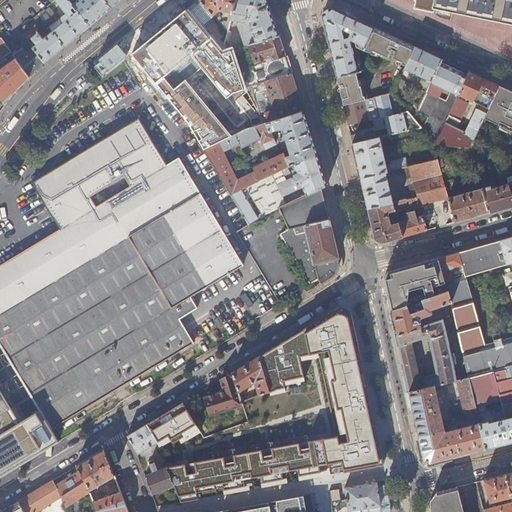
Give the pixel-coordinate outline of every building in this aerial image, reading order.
[(53,32),(65,47),(77,37),(89,27),(68,0),(57,0),(56,1),(66,14),(61,19),(64,23),(53,32)] [(106,13),(111,9),(104,0),(68,0),(89,27),(101,17),(106,13)] [(122,0),(104,0),(111,9),(122,0)] [(214,17),(200,0),(198,0),(193,5),(186,11),(200,28),(214,17)] [(200,0),(214,17),(220,12),(230,13),(229,16),(232,17),(233,14),(236,0),(200,0)] [(267,0),(236,0),(233,14),(248,16),(249,20),(239,22),(237,25),(245,47),(250,46),(279,36),(273,17),(267,0)] [(511,0),(415,0),(414,8),(436,12),(437,8),(441,8),(441,5),(451,7),(451,11),(455,12),(456,7),(463,9),(462,14),(511,23),(511,0)] [(50,27),(58,21),(50,9),(41,15),(50,27)] [(364,51),(375,29),(355,19),(332,9),(322,16),(330,51),(337,78),(357,73),(361,72),(360,65),(356,63),(355,63),(350,41),(356,43),(357,48),(364,51)] [(200,28),(186,11),(152,38),(132,55),(188,123),(205,151),(247,130),(264,125),(261,116),(252,86),(244,89),(238,72),(233,54),(232,51),(229,52),(222,54),(208,38),(200,28)] [(248,16),(233,14),(232,17),(231,21),(239,22),(249,20),(248,16)] [(103,20),(101,17),(89,27),(92,29),(103,20)] [(49,27),(53,32),(64,23),(61,19),(58,21),(50,27),(49,27)] [(229,32),(231,21),(220,24),(228,34),(229,32)] [(36,42),(38,45),(44,40),(39,33),(41,32),(36,26),(24,35),(30,43),(33,41),(35,40),(36,42)] [(396,39),(375,29),(364,51),(377,57),(381,55),(387,58),(389,54),(393,56),(392,58),(402,63),(402,64),(406,66),(415,48),(396,39)] [(33,48),(45,63),(65,47),(53,32),(44,40),(38,45),(33,48)] [(215,32),(208,38),(222,54),(225,44),(215,32)] [(283,47),(279,36),(250,46),(255,63),(266,60),(272,58),(273,61),(286,57),(283,47)] [(0,95),(7,105),(16,92),(20,88),(25,83),(30,78),(14,56),(14,55),(1,39),(0,39),(0,55),(1,57),(6,63),(5,64),(6,66),(1,70),(0,69),(0,95)] [(14,56),(30,78),(36,73),(39,69),(43,66),(45,63),(33,48),(30,50),(26,53),(23,49),(14,55),(14,56)] [(429,54),(415,48),(406,66),(404,70),(411,73),(410,77),(414,79),(415,77),(418,79),(419,77),(432,83),(443,60),(429,54)] [(289,68),(286,57),(273,61),(267,63),(238,72),(244,89),(252,86),(256,85),(291,74),(289,68)] [(456,67),(443,60),(432,83),(427,93),(439,99),(444,89),(458,96),(468,73),(456,67)] [(373,70),(367,63),(363,66),(364,72),(373,70)] [(357,73),(337,78),(340,92),(343,106),(367,100),(362,79),(358,80),(357,73)] [(487,99),(489,96),(494,98),(499,87),(486,81),(468,73),(458,96),(436,145),(435,146),(444,147),(447,141),(452,143),(450,147),(471,148),(482,123),(492,101),(487,99)] [(297,92),(291,74),(256,85),(263,105),(267,103),(265,96),(270,94),(276,111),(261,116),(264,125),(303,112),(297,92)] [(404,82),(400,80),(396,87),(401,89),(404,82)] [(511,92),(499,87),(494,98),(492,101),(482,123),(496,129),(498,125),(511,131),(511,92)] [(367,100),(343,106),(346,117),(348,127),(384,118),(393,116),(388,95),(367,100)] [(317,154),(310,134),(303,112),(264,125),(247,130),(205,151),(231,195),(280,172),(288,168),(293,166),(317,154)] [(393,116),(384,118),(389,137),(422,129),(408,112),(393,116)] [(0,266),(0,343),(52,430),(135,380),(189,346),(194,344),(184,328),(179,319),(197,309),(189,298),(232,271),(243,264),(179,158),(167,165),(161,155),(138,119),(64,164),(32,184),(37,192),(60,231),(0,266)] [(373,132),(351,137),(352,145),(375,140),(373,132)] [(356,161),(361,179),(386,173),(387,172),(386,166),(380,139),(375,140),(352,145),(356,161)] [(481,149),(471,148),(478,172),(483,171),(486,170),(481,149)] [(320,163),(317,154),(293,166),(295,170),(293,172),(294,174),(297,173),(297,174),(295,175),(296,177),(285,182),(283,178),(280,172),(231,195),(249,225),(259,219),(280,209),(288,205),(284,197),(303,188),(305,191),(307,196),(322,189),(327,187),(326,183),(322,169),(320,163)] [(405,159),(408,167),(409,167),(416,165),(414,157),(405,159)] [(386,166),(387,172),(397,170),(408,167),(405,159),(392,163),(392,165),(386,166)] [(439,161),(438,160),(416,165),(409,167),(415,191),(418,198),(417,198),(419,206),(432,202),(449,198),(441,169),(439,161)] [(410,192),(415,191),(409,167),(408,167),(397,170),(398,176),(405,174),(410,192)] [(290,174),(288,168),(280,172),(283,178),(290,174)] [(511,207),(511,180),(500,184),(501,187),(492,189),(491,187),(485,188),(484,183),(486,183),(483,171),(478,172),(482,189),(489,213),(502,210),(511,207)] [(364,195),(368,209),(393,203),(388,182),(391,181),(390,178),(387,178),(386,173),(361,179),(364,195)] [(471,219),(489,213),(482,189),(469,193),(468,190),(464,191),(465,194),(463,194),(460,185),(455,187),(457,196),(449,198),(456,223),(471,219)] [(324,197),(322,189),(307,196),(288,205),(280,209),(289,230),(280,235),(304,276),(302,275),(310,284),(318,280),(322,285),(330,281),(335,276),(337,273),(339,267),(339,261),(331,226),(330,221),(324,197)] [(406,200),(417,198),(418,198),(415,191),(410,192),(396,195),(398,202),(406,200)] [(414,207),(419,206),(417,198),(406,200),(408,208),(414,207)] [(382,244),(427,231),(423,216),(417,218),(415,211),(407,213),(409,221),(400,223),(399,221),(393,223),(393,225),(391,225),(389,216),(390,213),(403,210),(404,212),(406,212),(405,209),(408,208),(406,200),(398,202),(393,203),(368,209),(371,224),(375,241),(382,244)] [(511,238),(439,259),(448,292),(451,304),(453,310),(454,316),(454,317),(464,361),(468,379),(511,366),(511,288),(509,290),(511,302),(511,338),(485,345),(466,277),(511,264),(511,238)] [(448,292),(439,259),(388,273),(384,280),(387,294),(391,312),(407,306),(417,303),(413,288),(429,283),(433,297),(448,292)] [(407,306),(391,312),(394,325),(396,336),(421,328),(419,323),(421,319),(431,316),(432,313),(431,311),(451,304),(448,292),(433,297),(422,301),(424,309),(410,314),(407,306)] [(417,303),(407,306),(410,314),(424,309),(422,301),(417,303)] [(341,308),(259,357),(270,392),(293,388),(291,381),(309,377),(305,359),(328,355),(345,429),(307,438),(314,479),(384,466),(382,454),(379,439),(374,418),(362,364),(351,312),(341,308)] [(455,365),(453,354),(450,354),(442,321),(421,328),(396,336),(405,376),(409,393),(435,387),(456,382),(452,365),(455,365)] [(0,343),(0,478),(60,443),(52,430),(0,343)] [(259,357),(233,373),(239,393),(256,383),(260,396),(270,392),(259,357)] [(459,363),(463,380),(468,379),(464,361),(459,363)] [(479,425),(485,450),(511,443),(511,366),(468,379),(476,413),(477,414),(486,411),(485,406),(500,402),(505,420),(494,423),(492,418),(490,417),(488,418),(487,420),(487,422),(479,425)] [(233,373),(222,380),(225,392),(205,398),(210,415),(243,405),(243,403),(241,399),(239,393),(233,373)] [(456,382),(464,416),(476,413),(468,379),(463,380),(456,382)] [(435,387),(409,393),(415,420),(419,440),(445,433),(445,432),(435,387)] [(184,403),(147,425),(158,443),(171,435),(175,442),(198,428),(184,403)] [(476,413),(464,416),(466,422),(478,419),(477,414),(476,413)] [(158,443),(147,425),(128,437),(138,455),(158,443)] [(445,433),(419,440),(423,459),(430,464),(485,450),(479,425),(445,433)] [(314,479),(307,438),(168,468),(175,487),(181,503),(314,479)] [(105,450),(77,467),(80,471),(86,481),(89,491),(102,484),(115,477),(105,450)] [(153,474),(145,477),(152,496),(175,487),(168,468),(158,472),(154,461),(148,463),(153,474)] [(56,486),(62,496),(86,481),(80,471),(56,486)] [(511,497),(506,475),(484,481),(490,503),(511,497)] [(24,511),(37,511),(62,496),(56,486),(53,481),(18,502),(24,511)] [(62,496),(66,507),(90,493),(89,491),(86,481),(62,496)] [(378,483),(345,489),(349,511),(366,509),(382,506),(378,483)] [(463,511),(458,487),(436,493),(430,502),(430,511),(463,511)] [(96,511),(129,511),(121,492),(94,503),(96,511)] [(306,511),(304,496),(277,501),(277,511),(306,511)] [(277,511),(277,501),(269,503),(270,511),(277,511)] [(24,511),(18,502),(3,511),(2,511),(24,511)] [(221,511),(270,511),(269,503),(221,511)] [(511,511),(511,503),(484,510),(484,511),(511,511)]
